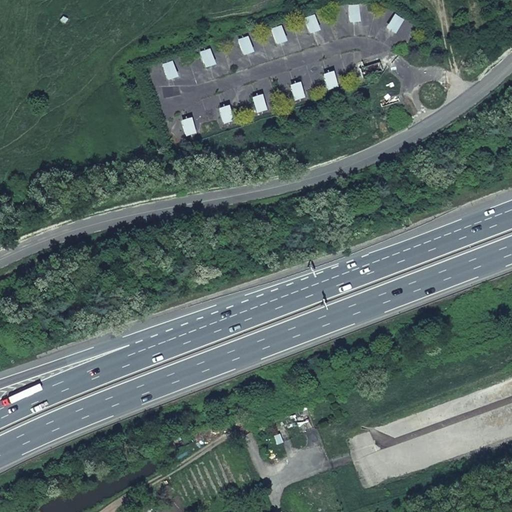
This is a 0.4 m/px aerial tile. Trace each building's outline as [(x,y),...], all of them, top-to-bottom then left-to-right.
[(365,10),(356,10),(356,18),(366,18),(365,10)] [(312,20),(304,23),(306,30),(315,27),(312,20)] [(401,24),(393,20),(388,27),(397,31),(401,24)] [(279,30),(270,33),(273,41),(282,38),(279,30)] [(241,43),(232,45),(235,53),(244,50),(241,43)] [(208,53),(199,56),(201,64),(210,61),(208,53)] [(170,65),(161,68),(164,76),(172,73),(170,65)] [(357,72),(360,81),(380,74),(377,65),(357,72)] [(323,83),(326,91),(334,88),(332,80),(323,83)] [(290,94),(292,101),(301,98),(299,91),(290,94)] [(252,106),(255,114),(264,111),(261,103),(252,106)] [(219,117),(221,124),(230,122),(227,114),(219,117)] [(181,129),(184,137),(192,134),(190,126),(181,129)]
